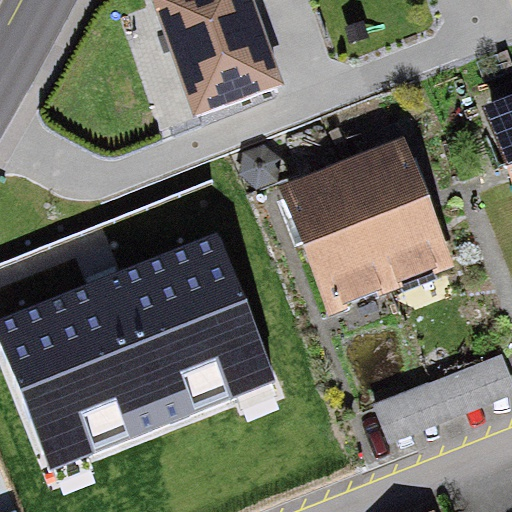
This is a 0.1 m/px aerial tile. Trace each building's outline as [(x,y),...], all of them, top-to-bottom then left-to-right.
[(158,0),(150,3),(194,125),(285,93),(251,0),(158,0)] [(511,110),(493,117),(511,166),(511,110)] [(345,174),(388,285),(442,264),(398,154),(345,174)] [(388,285),(345,174),(290,196),(333,306),(388,285)] [(215,240),(0,325),(54,460),(268,376),(215,240)] [(499,359),(374,408),(385,436),(510,387),(499,359)]
